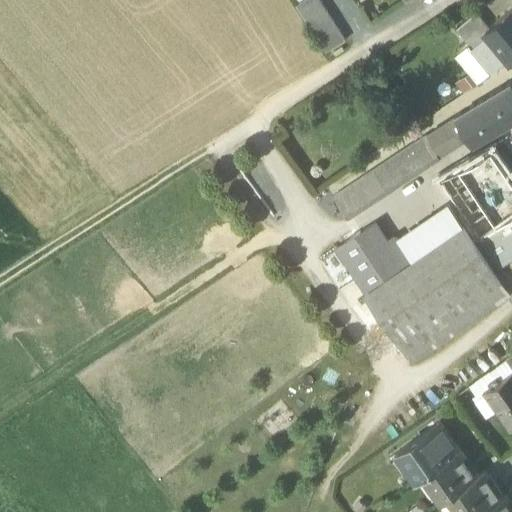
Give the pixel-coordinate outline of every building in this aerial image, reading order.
[(345,41),(318,0),(305,0),(296,6),(326,53),(345,41)] [(511,9),(488,29),(484,32),(488,36),(507,60),(510,64),(511,62),(511,9)] [(488,29),(475,14),(456,29),(469,45),(473,49),(488,36),(484,32),(488,29)] [(488,36),(473,49),(469,45),(459,53),(460,59),(480,83),(507,60),(488,36)] [(511,86),(510,84),(479,103),(456,117),(468,138),(472,145),(496,131),(511,121),(511,86)] [(456,117),(427,136),(439,157),(468,138),(456,117)] [(427,136),(373,171),(388,192),(439,157),(427,136)] [(511,183),(490,152),(458,171),(496,228),(501,225),(500,223),(511,214),(511,183)] [(373,171),(333,197),(348,220),(388,192),(373,171)] [(496,228),(458,171),(440,182),(478,240),(496,228)] [(379,220),(358,232),(390,278),(411,264),(463,228),(447,205),(401,238),(398,233),(391,238),(379,220)] [(511,214),(500,223),(501,225),(510,238),(511,235),(511,214)] [(496,228),(478,240),(498,269),(511,259),(511,235),(510,238),(501,225),(496,228)] [(390,278),(365,295),(411,363),(509,295),(463,228),(390,278)] [(390,278),(358,232),(333,249),(365,295),(390,278)] [(511,371),(484,391),(511,430),(511,429),(511,371)] [(440,421),(400,450),(419,477),(427,472),(460,449),(440,421)] [(460,449),(427,472),(445,498),(449,496),(478,475),(460,449)] [(478,475),(449,496),(459,511),(481,511),(503,497),(485,471),(478,475)] [(503,497),(481,511),(511,511),(511,503),(506,495),(503,497)]
